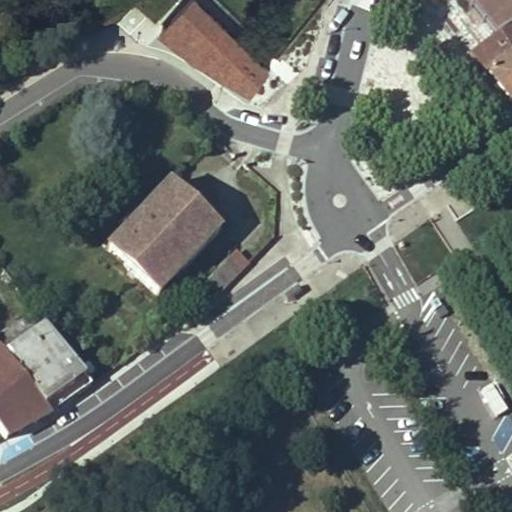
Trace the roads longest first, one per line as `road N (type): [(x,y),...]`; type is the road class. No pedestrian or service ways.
road 1 (residential): [(0,477),(106,413),(310,265),(333,227)]
road 2 (residential): [(334,154),(222,126),(167,75),(94,70),(0,117)]
road 3 (residential): [(362,213),(511,132)]
road 4 (residential): [(372,0),(360,18),(334,154)]
